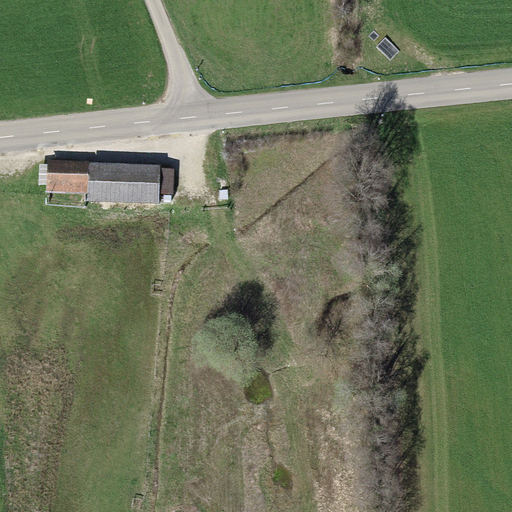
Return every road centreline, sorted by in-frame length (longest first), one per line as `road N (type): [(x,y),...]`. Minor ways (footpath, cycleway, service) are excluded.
road 1 (secondary): [(0,139),(511,85)]
road 2 (track): [(190,119),(152,0)]
